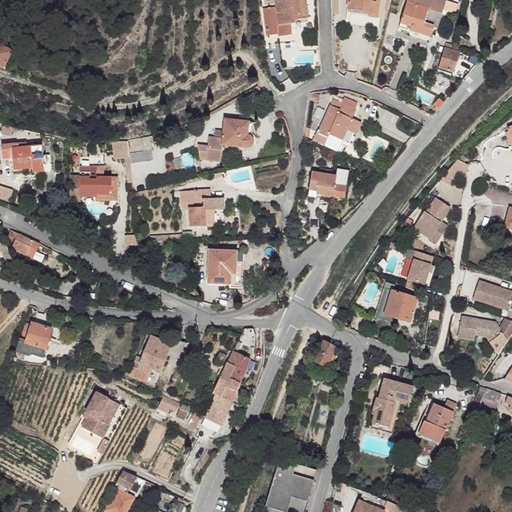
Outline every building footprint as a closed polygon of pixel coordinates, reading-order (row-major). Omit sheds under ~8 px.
[(278,0),(274,1),(275,7),(278,21),(278,23),(291,22),(295,21),(294,20),(308,17),(305,0),(278,0)] [(348,0),(348,6),(352,7),(363,9),(372,11),(374,0),(372,0),(348,0)] [(409,0),(408,0),(402,21),(412,25),(411,29),(421,32),(425,21),(429,6),(409,0)] [(409,0),(429,6),(425,21),(439,26),(446,0),(409,0)] [(275,7),(264,9),(266,23),(278,21),(275,7)] [(278,21),(266,23),(269,38),(279,37),(280,41),(293,38),(291,22),(278,23),(278,21)] [(405,27),(402,34),(418,39),(421,32),(411,29),(405,27)] [(0,65),(4,67),(7,62),(8,63),(9,61),(8,60),(14,49),(1,44),(0,43),(0,65)] [(446,47),(439,64),(454,69),(460,51),(451,49),(446,47)] [(471,52),(469,58),(480,61),(482,58),(482,55),(471,52)] [(347,95),(344,102),(356,108),(359,101),(347,95)] [(335,98),(321,130),(330,135),(331,133),(343,139),(348,130),(356,134),(363,120),(355,117),(358,109),(356,108),(344,102),(335,98)] [(249,121),(224,118),(223,130),(222,138),(221,145),(224,146),(247,148),(251,148),(253,145),(254,140),(251,135),(247,134),(249,121)] [(319,129),(315,135),(327,142),(330,135),(321,130),(319,129)] [(140,137),(126,139),(127,142),(128,153),(151,150),(149,136),(140,137)] [(208,146),(198,144),(200,160),(221,163),(224,146),(221,145),(222,138),(216,137),(209,137),(208,146)] [(127,142),(111,142),(114,159),(124,158),(127,183),(133,183),(128,153),(127,142)] [(27,143),(2,144),(2,152),(13,152),(13,157),(14,165),(33,164),(33,169),(44,168),(43,157),(42,146),(27,146),(27,143)] [(457,161),(449,170),(466,178),(468,167),(457,161)] [(97,164),(80,165),(80,195),(98,194),(97,192),(112,192),(112,187),(118,187),(118,175),(98,175),(97,164)] [(338,174),(335,194),(348,196),(352,168),(340,166),(338,174)] [(315,171),(312,187),(319,189),(319,192),(322,192),(335,194),(338,174),(315,171)] [(80,175),(70,175),(70,200),(81,200),(81,195),(80,195),(80,175)] [(97,192),(98,194),(97,198),(118,198),(118,187),(112,187),(112,192),(97,192)] [(312,187),(311,194),(322,195),(322,192),(319,192),(319,189),(312,187)] [(212,190),(196,190),(196,206),(191,207),(191,226),(200,226),(200,222),(207,222),(215,222),(215,209),(220,209),(219,197),(213,198),(212,190)] [(423,213),(415,226),(432,236),(430,241),(436,245),(445,231),(438,227),(440,223),(449,208),(435,199),(425,214),(423,213)] [(407,220),(400,228),(406,234),(412,224),(407,220)] [(415,226),(413,230),(430,241),(432,236),(415,226)] [(11,230),(9,235),(16,239),(19,234),(11,230)] [(16,239),(13,246),(27,251),(32,240),(19,234),(16,239)] [(27,251),(13,246),(11,249),(32,258),(32,257),(35,251),(39,243),(32,240),(27,251)] [(294,253),(300,258),(305,252),(299,248),(294,253)] [(237,251),(211,250),(208,281),(232,283),(232,273),(236,273),(237,261),(237,251)] [(44,255),(35,251),(32,257),(41,261),(44,255)] [(430,266),(413,260),(406,280),(423,285),(428,273),(430,266)] [(423,285),(406,280),(404,286),(421,292),(423,285)] [(511,293),(511,292),(479,282),(473,300),(506,311),(511,293)] [(394,285),(386,283),(379,306),(387,308),(392,291),(393,291),(394,285)] [(393,291),(392,291),(387,308),(385,314),(402,320),(409,322),(417,298),(393,291)] [(387,308),(379,306),(375,318),(394,324),(395,322),(401,324),(402,320),(385,314),(387,308)] [(442,312),(432,310),(431,319),(440,321),(442,312)] [(496,323),(462,319),(459,341),(476,342),(476,337),(488,338),(499,353),(507,340),(500,329),(496,323)] [(511,320),(506,319),(500,329),(507,340),(511,332),(511,320)] [(33,325),(29,322),(23,338),(29,340),(28,342),(47,349),(54,328),(34,322),(33,325)] [(251,327),(244,326),(238,339),(256,346),(257,334),(251,327)] [(173,343),(150,335),(138,369),(146,372),(148,366),(154,368),(160,371),(166,356),(167,357),(173,343)] [(29,340),(23,338),(18,351),(31,356),(32,353),(45,358),(47,349),(28,342),(29,340)] [(326,343),(324,342),(315,361),(326,366),(329,361),(332,362),(335,356),(332,354),(335,347),(326,343)] [(250,358),(234,351),(228,361),(217,383),(213,391),(216,392),(234,400),(241,382),(250,358)] [(228,354),(221,351),(216,363),(223,366),(228,354)] [(154,368),(148,366),(146,372),(152,374),(154,368)] [(346,372),(337,368),(334,377),(343,381),(346,372)] [(164,384),(158,380),(153,389),(160,392),(164,384)] [(413,387),(384,380),(379,399),(377,398),(373,416),(375,416),(373,424),(383,426),(390,399),(400,402),(409,404),(413,387)] [(500,394),(486,389),(479,407),(494,412),(500,394)] [(234,400),(216,392),(205,415),(224,424),(234,400)] [(117,404),(97,393),(86,413),(89,414),(82,427),(103,439),(110,426),(107,424),(117,404)] [(180,405),(164,397),(158,409),(168,414),(170,409),(176,413),(180,405)] [(400,402),(390,399),(383,426),(373,424),(371,429),(396,435),(400,419),(397,418),(400,402)] [(454,406),(445,402),(442,409),(451,413),(454,406)] [(434,405),(431,403),(424,419),(421,418),(412,437),(436,447),(437,444),(417,434),(422,422),(425,423),(434,405)] [(107,424),(110,426),(121,406),(117,404),(107,424)] [(442,409),(434,405),(425,423),(422,422),(417,434),(437,444),(451,413),(442,409)] [(168,414),(158,409),(155,415),(165,419),(168,414)] [(239,418),(236,416),(231,428),(235,429),(239,418)] [(244,419),(239,418),(235,429),(238,431),(244,419)] [(105,440),(98,453),(102,455),(110,442),(105,440)] [(317,469),(279,458),(265,505),(286,511),(287,511),(292,496),(308,501),(317,469)] [(124,473),(115,488),(118,490),(104,511),(128,511),(135,501),(127,496),(130,491),(132,492),(138,481),(124,473)] [(378,497),(364,491),(359,501),(354,511),(408,511),(409,510),(391,502),(387,501),(379,497),(378,497)]
